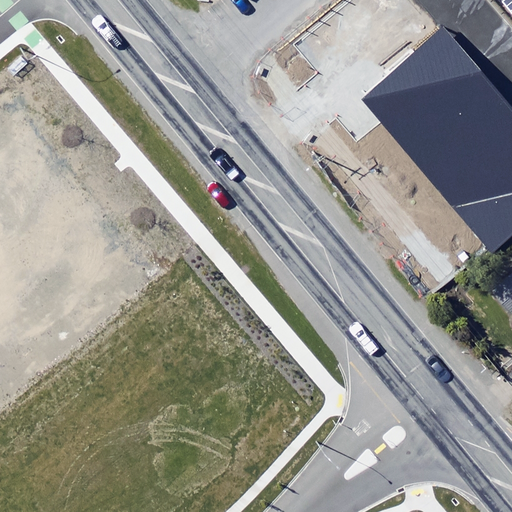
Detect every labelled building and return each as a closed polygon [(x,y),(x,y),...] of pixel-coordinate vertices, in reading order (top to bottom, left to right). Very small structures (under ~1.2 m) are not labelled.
[(511,107),(442,27),(360,98),(494,250),(511,234),(511,107)] [(0,406),(178,264),(119,190),(0,284),(0,406)] [(511,271),(496,285),(511,304),(511,271)] [(230,403),(218,412),(209,400),(169,431),(155,441),(209,511),(224,511),(229,509),(231,511),(278,511),(288,504),(241,442),(253,433),(230,403)] [(206,511),(184,485),(153,511),(206,511)]
